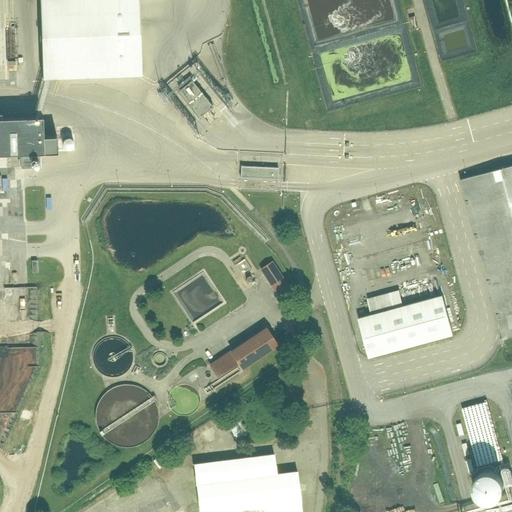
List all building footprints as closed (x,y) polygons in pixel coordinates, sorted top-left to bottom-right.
[(139,0),(40,0),(42,78),(141,76),(139,0)] [(192,82),(179,91),(199,119),(212,109),(192,82)] [(0,161),(23,161),(23,170),(35,170),(35,161),(62,160),(61,144),(48,144),(47,123),(0,124),(0,161)] [(279,168),(241,166),(240,180),(279,181),(279,168)] [(511,166),(457,181),(499,338),(511,334),(511,166)] [(272,260),(256,271),(277,301),(293,290),(272,260)] [(354,321),(365,360),(449,335),(438,297),(401,307),(397,293),(366,302),(370,316),(354,321)] [(225,382),(277,347),(264,329),(213,364),(225,382)] [(194,465),(199,511),(270,511),(303,508),(298,470),(277,473),(275,456),(194,465)]
